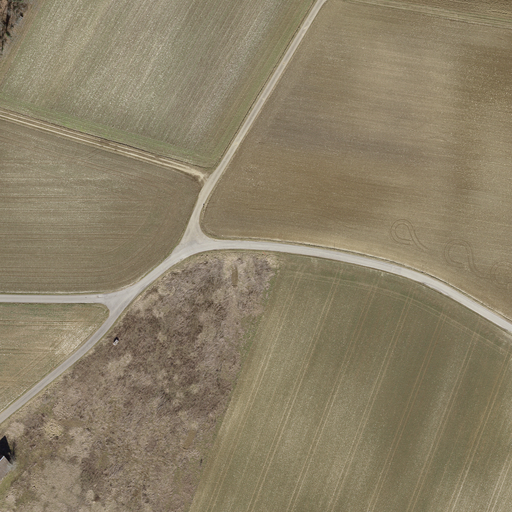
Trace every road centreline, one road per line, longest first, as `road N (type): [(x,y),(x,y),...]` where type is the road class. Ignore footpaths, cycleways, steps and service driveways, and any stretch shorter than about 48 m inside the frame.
road 1 (unclassified): [(123,301),(192,244),(219,240),(306,249),(431,279),(511,329)]
road 2 (track): [(192,244),(213,176),(326,0)]
road 3 (track): [(0,107),(213,176)]
road 4 (unclassified): [(0,422),(109,329),(123,301)]
road 5 (track): [(368,0),(511,23)]
road 6 (unclassified): [(0,299),(123,301)]
